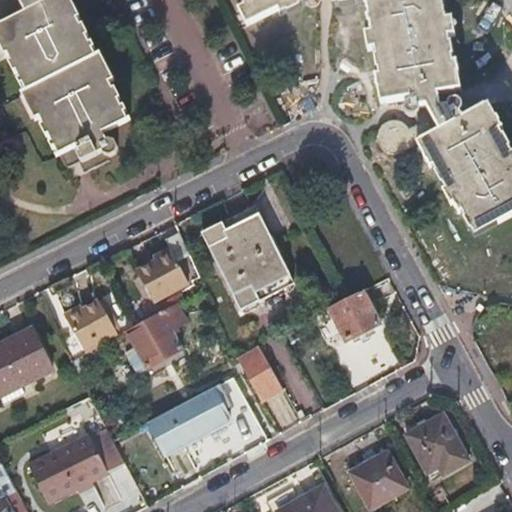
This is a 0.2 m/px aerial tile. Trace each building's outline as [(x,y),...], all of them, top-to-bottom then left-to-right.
[(22,90),(25,95),(38,121),(42,129),(38,130),(44,141),(47,139),(51,146),(47,148),(51,154),(55,152),(62,166),(70,168),(79,163),(85,175),(110,162),(109,159),(116,155),(118,140),(110,123),(132,112),(129,106),(125,107),(120,100),(124,98),(119,86),(116,88),(112,81),(100,56),(96,50),(100,48),(96,40),(93,42),(89,35),(92,34),(88,26),(86,28),(82,21),(77,24),(64,0),(0,0),(0,31),(1,31),(13,55),(6,59),(9,66),(6,68),(12,78),(15,77),(19,83),(15,85),(18,91),(22,90)] [(64,0),(77,24),(82,21),(72,0),(64,0)] [(456,202),(474,237),(511,217),(511,153),(487,104),(462,116),(461,115),(459,105),(454,99),(449,97),(448,91),(459,90),(451,39),(456,38),(452,18),(446,20),(441,0),(244,0),(247,5),(241,9),(249,25),(279,9),(283,15),(305,3),(309,5),(315,5),(322,1),(322,0),(333,0),(335,8),(361,3),(360,0),(364,0),(370,31),(364,32),(366,47),(370,47),(380,100),(408,94),(408,97),(406,100),(405,107),(407,112),(412,116),(416,117),(420,122),(416,125),(413,120),(404,116),(396,116),(388,117),(381,124),(377,135),(378,145),(383,153),(392,159),(403,159),(411,155),(419,148),(449,205),(456,202)] [(0,31),(0,46),(6,59),(13,55),(1,31),(0,31)] [(100,56),(112,81),(118,77),(105,53),(100,56)] [(38,121),(25,95),(18,98),(32,124),(38,121)] [(293,284),(255,206),(203,233),(241,310),(293,284)] [(190,281),(172,248),(155,257),(157,262),(138,273),(155,302),(190,281)] [(361,292),(346,300),(329,308),(346,342),(378,324),(361,292)] [(66,317),(87,354),(119,335),(101,301),(85,311),(82,307),(66,317)] [(176,304),(138,325),(127,331),(146,369),(182,349),(172,332),(187,323),(176,304)] [(53,370),(32,330),(0,346),(0,395),(5,405),(26,394),(22,387),(53,370)] [(259,347),(237,358),(247,376),(262,403),(283,391),(259,347)] [(147,423),(151,430),(216,394),(212,387),(147,423)] [(216,394),(151,430),(166,456),(230,421),(216,394)] [(302,423),(307,420),(301,410),(296,413),(302,423)] [(462,451),(443,417),(407,436),(428,475),(438,468),(444,476),(469,462),(464,452),(462,451)] [(49,505),(78,490),(95,481),(108,474),(88,437),(29,468),(49,505)] [(406,489),(386,453),(351,474),(371,508),(406,489)] [(0,468),(0,483),(9,479),(3,467),(0,468)] [(0,511),(10,511),(11,511),(23,505),(9,479),(0,483),(0,511)] [(95,481),(78,490),(80,494),(97,485),(95,481)] [(279,511),(338,511),(324,487),(279,511)]
